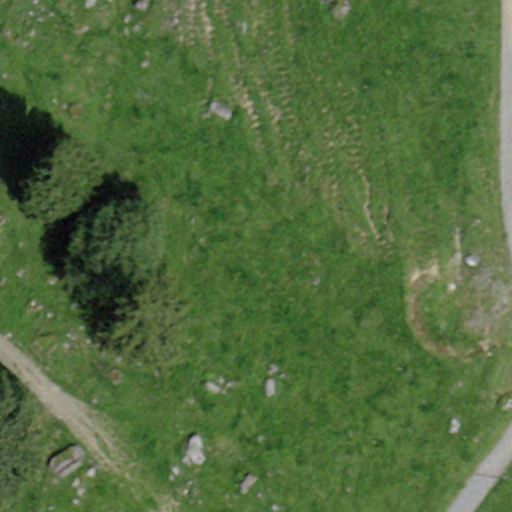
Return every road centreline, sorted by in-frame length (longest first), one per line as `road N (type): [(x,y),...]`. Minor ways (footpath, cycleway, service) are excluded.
road 1 (track): [(152,511),(0,330)]
road 2 (track): [(511,166),(511,10)]
